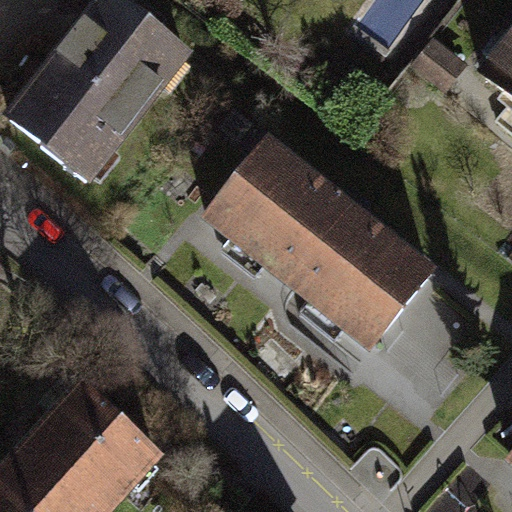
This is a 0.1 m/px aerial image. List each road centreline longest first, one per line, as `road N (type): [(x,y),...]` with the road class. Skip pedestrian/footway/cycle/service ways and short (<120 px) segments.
road 1 (residential): [(339,511),(0,197)]
road 2 (residential): [(394,511),(511,396)]
